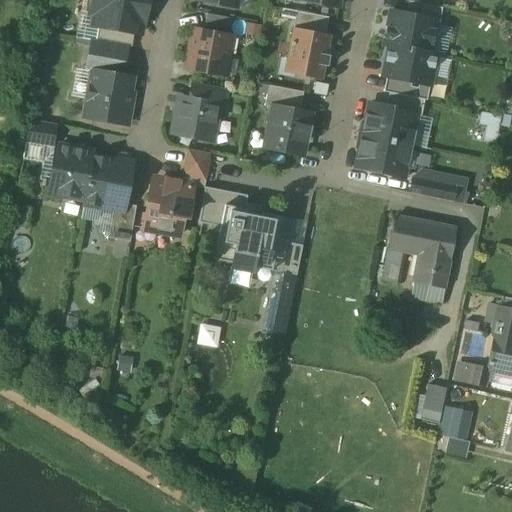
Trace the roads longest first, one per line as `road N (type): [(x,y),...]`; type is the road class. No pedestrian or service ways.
road 1 (unknown): [(327,174),(352,191),(453,207),(472,221),(443,370)]
road 2 (residential): [(364,0),(327,174)]
road 3 (residential): [(172,0),(147,139)]
